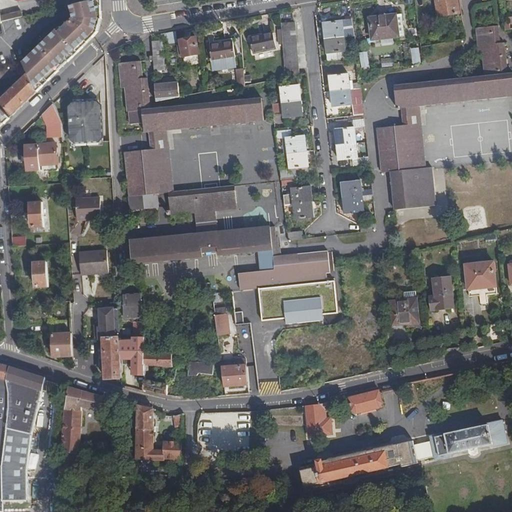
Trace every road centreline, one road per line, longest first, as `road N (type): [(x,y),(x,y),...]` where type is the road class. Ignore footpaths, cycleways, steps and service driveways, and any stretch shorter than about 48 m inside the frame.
road 1 (residential): [(511,352),(310,397),(189,409),(11,356)]
road 2 (residential): [(332,234),(305,0)]
road 3 (residential): [(0,140),(123,19)]
road 4 (residential): [(123,19),(134,24),(285,0)]
road 5 (unknown): [(112,29),(119,171)]
road 6 (residential): [(0,227),(11,356)]
